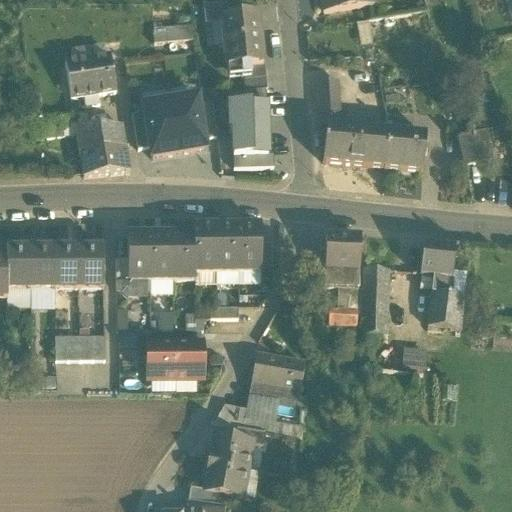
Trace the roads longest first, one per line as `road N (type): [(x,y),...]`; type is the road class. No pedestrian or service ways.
road 1 (residential): [(306,209),(294,263),(148,511)]
road 2 (secondary): [(306,209),(203,198),(0,202)]
road 3 (residential): [(285,0),(306,209)]
road 4 (secondary): [(511,232),(306,209)]
